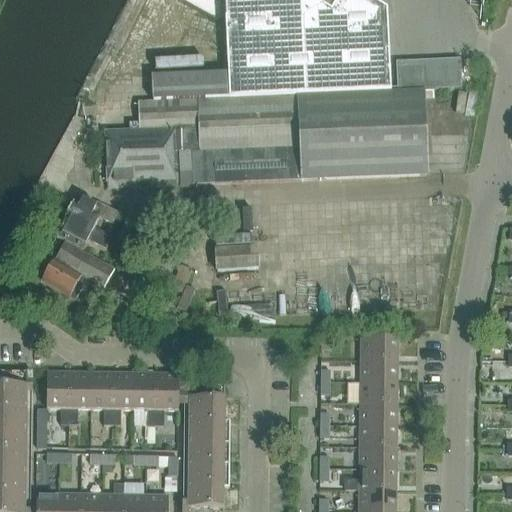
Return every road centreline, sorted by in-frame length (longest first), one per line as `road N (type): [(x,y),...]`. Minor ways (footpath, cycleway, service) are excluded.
road 1 (residential): [(258,511),(259,357),(78,354),(41,334),(0,334)]
road 2 (residential): [(453,511),(457,351),(488,183)]
road 3 (residential): [(488,183),(511,58)]
